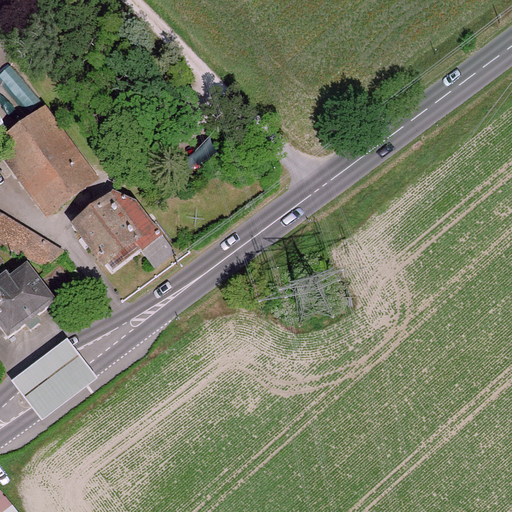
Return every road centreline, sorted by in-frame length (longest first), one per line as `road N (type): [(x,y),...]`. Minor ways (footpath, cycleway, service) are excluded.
road 1 (secondary): [(207,274),(511,47)]
road 2 (track): [(322,188),(123,0)]
road 3 (secondary): [(0,447),(102,384),(207,274)]
road 4 (secondary): [(207,274),(67,352),(0,405)]
